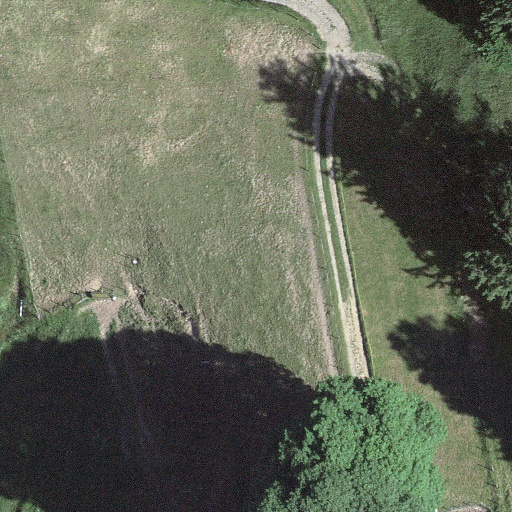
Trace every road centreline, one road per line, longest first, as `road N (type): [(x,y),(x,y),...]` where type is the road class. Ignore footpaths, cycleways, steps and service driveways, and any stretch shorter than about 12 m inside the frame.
road 1 (track): [(308,0),(325,13),(357,68),(339,71),(322,117),(380,511)]
road 2 (track): [(511,248),(399,85),(375,68),(357,68)]
